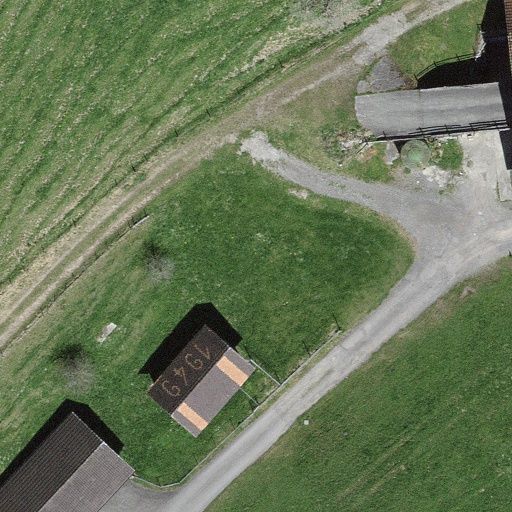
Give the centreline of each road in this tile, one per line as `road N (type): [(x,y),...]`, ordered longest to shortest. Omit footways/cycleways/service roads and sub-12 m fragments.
road 1 (track): [(431,276),(436,189),(219,123),(132,181),(0,319)]
road 2 (residential): [(167,511),(431,276)]
